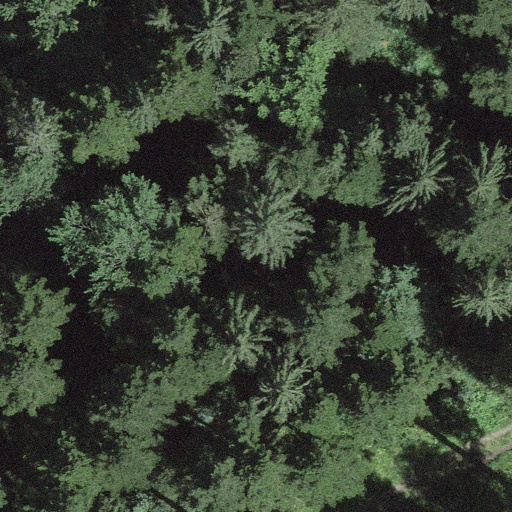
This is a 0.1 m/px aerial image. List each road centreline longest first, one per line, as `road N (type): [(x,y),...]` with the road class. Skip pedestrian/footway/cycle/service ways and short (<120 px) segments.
road 1 (track): [(0,51),(511,72)]
road 2 (track): [(375,511),(511,435)]
